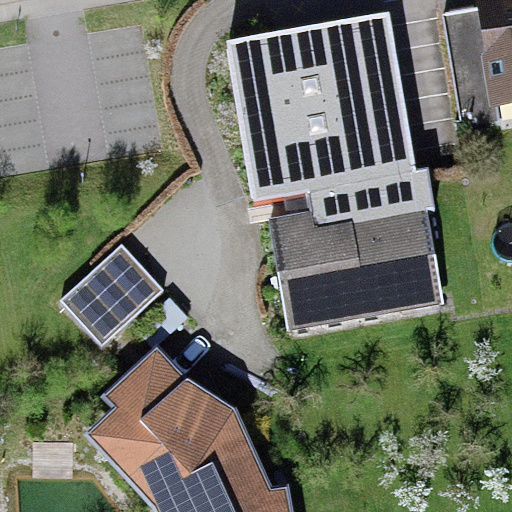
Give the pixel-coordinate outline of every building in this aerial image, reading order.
[(511,0),(504,0),(476,4),(477,12),(443,17),(461,129),(511,120),(511,0)] [(390,22),(227,50),(254,207),(283,202),(418,179),(390,22)] [(436,214),(429,177),(418,179),(283,202),(286,220),(268,223),(288,338),(444,311),(427,216),(436,214)] [(165,294),(123,248),(60,305),(102,351),(165,294)] [(188,319),(170,301),(137,333),(155,351),(188,319)] [(237,416),(189,388),(157,353),(101,405),(113,418),(84,443),(145,511),(293,511),(291,492),(273,495),(237,416)]
